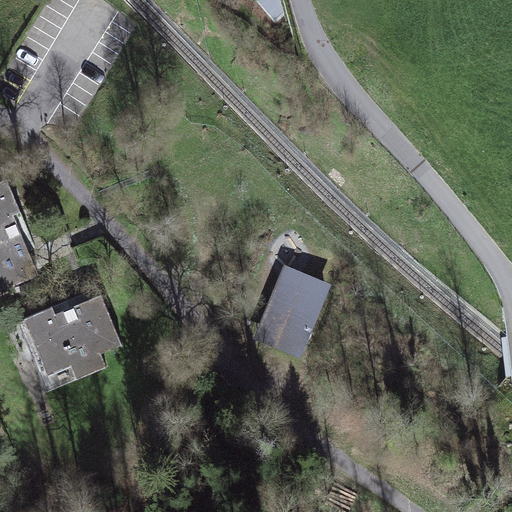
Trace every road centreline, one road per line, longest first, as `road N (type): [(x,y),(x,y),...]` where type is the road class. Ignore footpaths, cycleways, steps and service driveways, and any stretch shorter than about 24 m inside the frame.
road 1 (residential): [(246,383),(122,235),(23,128),(0,117)]
road 2 (residential): [(302,0),(325,59),(490,250),(511,291)]
road 3 (track): [(409,511),(246,383)]
